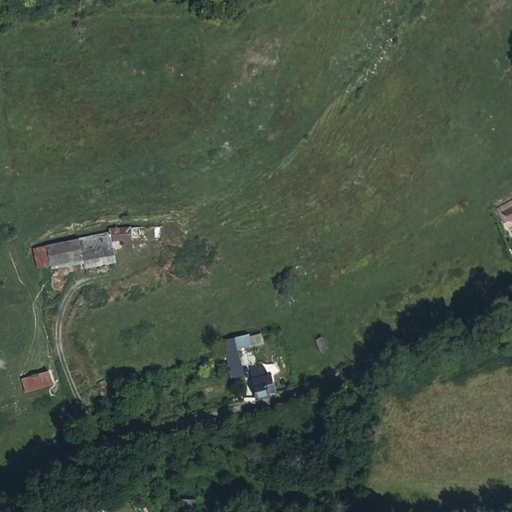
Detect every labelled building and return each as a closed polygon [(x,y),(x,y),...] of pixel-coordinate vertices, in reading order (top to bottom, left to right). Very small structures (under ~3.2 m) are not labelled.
[(511,201),(498,209),(504,222),(511,218),(511,201)] [(110,233),(48,246),(53,269),(83,262),(83,259),(113,252),(113,249),(131,248),(132,252),(162,250),(160,225),(109,229),(110,233)] [(238,349),(262,343),(259,331),(235,337),(238,349)] [(232,375),(241,374),(235,342),(226,343),(232,375)] [(254,386),(257,396),(271,392),(263,363),(250,366),(256,386),(254,386)] [(49,370),(22,379),(26,391),(52,382),(49,370)] [(196,508),(196,498),(179,498),(179,508),(196,508)]
